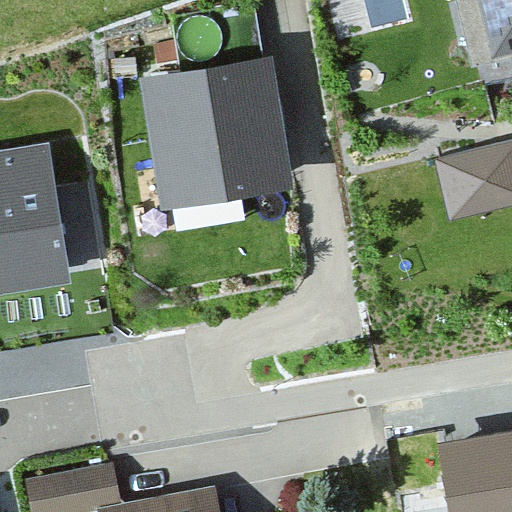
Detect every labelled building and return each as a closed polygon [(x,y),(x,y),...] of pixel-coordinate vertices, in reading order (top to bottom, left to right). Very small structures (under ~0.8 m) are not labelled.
[(511,34),(511,0),(488,0),(498,38),(511,34)] [(287,169),(268,49),(147,68),(166,187),(287,169)] [(0,272),(65,262),(45,140),(0,147),(0,272)] [(511,193),(511,140),(444,157),(456,207),(511,193)] [(511,511),(511,432),(468,445),(488,511),(511,511)] [(232,511),(226,484),(105,511),(104,511),(232,511)]
